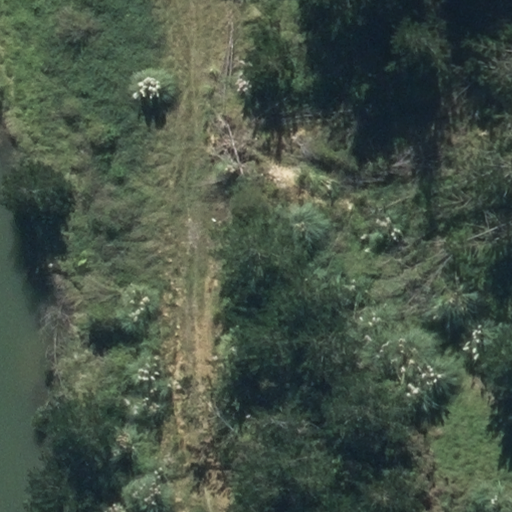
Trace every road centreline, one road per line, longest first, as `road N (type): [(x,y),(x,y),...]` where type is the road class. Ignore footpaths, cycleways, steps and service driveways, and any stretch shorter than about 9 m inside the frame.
road 1 (track): [(193,0),(208,83),(191,278),(204,465),(223,511)]
road 2 (track): [(208,83),(396,240),(511,352)]
